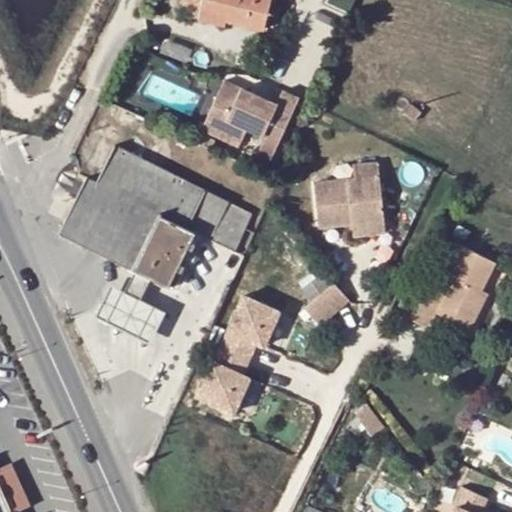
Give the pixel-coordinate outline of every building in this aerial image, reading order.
[(208,0),(206,10),(231,16),(230,22),(268,31),(275,0),(208,0)] [(228,28),(230,22),(231,16),(206,10),(203,22),(228,28)] [(229,84),(207,132),(245,149),(253,131),(271,139),(264,157),(277,163),(305,101),(288,93),(282,107),(229,84)] [(64,235),(138,271),(154,279),(173,288),(199,235),(237,254),(255,215),(121,147),(101,185),(92,180),(64,235)] [(316,188),(321,232),(354,229),(385,225),(380,168),(354,171),(355,184),(316,188)] [(385,225),(354,229),(355,241),(386,237),(385,225)] [(494,258),(454,239),(439,267),(455,275),(446,293),(427,284),(410,318),(432,328),(439,314),(469,328),(478,308),(470,303),(479,286),(494,258)] [(127,293),(143,301),(154,279),(138,271),(127,293)] [(302,289),(312,299),(330,284),(320,273),(302,289)] [(317,307),(307,314),(321,331),(351,305),(335,286),(315,304),(317,307)] [(470,303),(478,308),(488,291),(479,286),(470,303)] [(143,301),(127,293),(115,287),(100,318),(153,344),(168,313),(143,301)] [(245,415),(287,307),(243,290),(201,398),(245,415)] [(390,421),(370,393),(362,410),(377,430),(390,421)] [(12,465),(0,470),(0,484),(13,511),(19,511),(31,507),(12,465)] [(13,511),(0,484),(0,511),(13,511)] [(464,486),(452,511),(485,511),(491,497),(464,486)]
